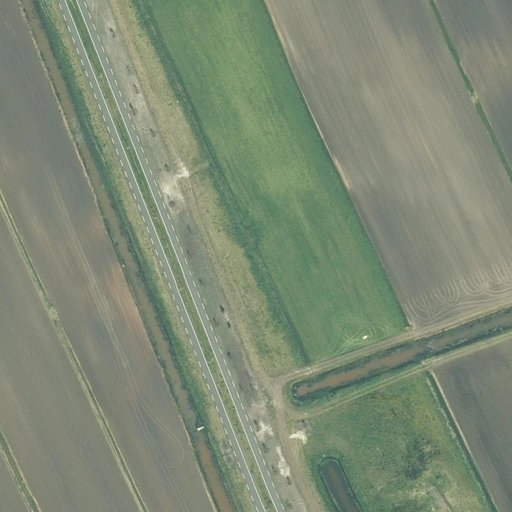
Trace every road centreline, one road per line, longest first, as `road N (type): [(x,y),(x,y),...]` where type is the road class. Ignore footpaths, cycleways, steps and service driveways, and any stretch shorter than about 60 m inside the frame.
road 1 (secondary): [(282,511),(79,0)]
road 2 (secondary): [(61,0),(262,511)]
